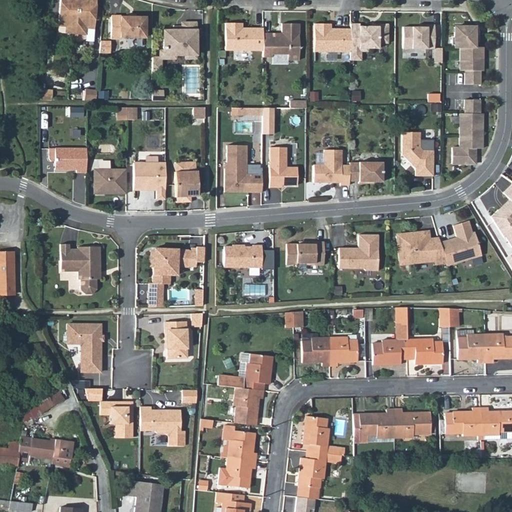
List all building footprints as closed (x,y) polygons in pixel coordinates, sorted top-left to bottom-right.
[(74,36),(77,0),(59,0),(57,29),(65,29),(64,35),(74,36)] [(77,0),(74,36),(85,37),(86,31),(93,31),(95,0),(77,0)] [(133,18),(129,18),(120,18),(120,17),(110,17),(110,40),(120,40),(120,39),(144,39),(144,18),(133,18)] [(196,59),(196,23),(182,23),(182,28),(182,31),(174,31),(162,31),(162,51),(162,56),(175,56),(185,56),(185,59),(196,59)] [(241,28),(241,24),(225,23),(224,51),(262,51),(262,34),(262,29),(245,29),(245,28),(241,28)] [(278,36),(276,34),(262,34),(262,51),(262,58),(271,58),(271,55),(287,55),(287,61),(298,61),(298,24),(281,24),(281,34),(281,36),(278,36)] [(349,52),(349,30),(330,29),(330,25),(313,24),(313,52),(349,52)] [(349,30),(349,52),(360,52),(369,53),(369,49),(380,49),(380,44),(389,44),(389,25),(379,25),(379,27),(369,27),(359,27),(359,25),(349,25),(349,30)] [(433,63),(440,64),(440,49),(433,49),(433,26),(425,26),(425,28),(419,28),(402,28),(402,49),(433,50),(433,63)] [(479,72),(483,72),(483,48),(473,48),(473,43),(473,31),(469,31),(469,28),(453,28),(453,49),(459,49),(458,72),(463,72),(463,86),(479,87),(479,72)] [(99,52),(108,53),(109,41),(100,40),(99,52)] [(175,59),(175,56),(162,56),(162,51),(159,51),(159,58),(152,58),(152,68),(161,68),(161,59),(175,59)] [(360,61),(360,52),(349,52),(349,61),(360,61)] [(287,55),(271,55),(271,58),(271,65),(287,65),(287,61),(287,55)] [(52,91),(40,90),(39,101),(51,102),(52,91)] [(83,102),(95,103),(96,92),(84,91),(83,102)] [(151,92),(151,102),(160,102),(160,92),(151,92)] [(309,102),(317,102),(317,93),(309,93),(309,102)] [(351,103),(359,103),(359,93),(351,93),(351,103)] [(459,136),(481,136),(481,128),(478,128),(478,115),(479,101),(464,101),(464,115),(459,115),(459,118),(459,125),(459,136)] [(204,107),(193,107),(194,118),(205,118),(204,107)] [(126,121),(126,109),(116,109),(116,121),(126,121)] [(136,121),(136,109),(126,109),(126,121),(136,121)] [(273,109),(261,109),(261,116),(261,135),(273,135),(273,109)] [(401,155),(414,168),(414,176),(432,176),(432,151),(422,151),(419,148),(419,140),(419,133),(401,132),(401,155)] [(481,136),(459,136),(458,149),(451,149),(451,165),(470,165),(470,157),(474,158),(474,150),(481,150),(481,136)] [(432,140),(419,140),(419,148),(422,151),(432,151),(432,140)] [(223,163),(223,169),(223,193),(261,193),(261,175),(245,175),(246,146),(226,146),(225,163),(223,163)] [(278,185),(282,185),(297,185),(297,167),(286,167),(286,147),(270,147),(270,167),(269,167),(269,187),(278,187),(278,185)] [(86,173),(86,150),(48,150),(48,158),(49,161),(51,162),(54,163),(54,171),(75,171),(76,175),(76,173),(86,173)] [(313,165),(312,183),(335,183),(335,181),(339,181),(339,183),(339,186),(348,186),(348,182),(348,166),(340,166),(341,150),(323,150),(323,154),(323,165),(314,165),(313,165)] [(314,165),(323,165),(323,154),(315,154),(314,165)] [(164,198),(164,162),(156,162),(145,162),(132,162),(132,189),(155,189),(155,198),(164,198)] [(175,171),(195,171),(195,162),(175,162),(175,171)] [(372,184),(372,182),(381,182),(381,163),(358,163),(348,163),(348,166),(348,182),(357,182),(357,184),(372,184)] [(126,194),(126,170),(93,170),(93,194),(126,194)] [(196,171),(195,171),(175,171),(174,171),(173,197),(174,197),(188,197),(196,198),(196,171)] [(511,181),(511,183),(511,184),(503,193),(510,200),(503,205),(504,207),(499,211),(498,209),(490,216),(503,237),(504,237),(510,247),(511,245),(511,181)] [(447,240),(439,243),(445,264),(446,266),(480,256),(473,232),(471,233),(467,221),(452,226),(455,238),(454,241),(448,243),(447,240)] [(404,235),(395,236),(398,262),(412,260),(415,263),(433,261),(434,265),(445,264),(437,238),(428,239),(427,231),(418,232),(418,236),(404,237),(404,235)] [(350,248),(338,248),(337,269),(363,269),(365,271),(377,271),(377,235),(357,235),(357,248),(357,250),(352,250),(350,248)] [(285,244),(285,265),(296,265),(296,263),(305,263),(305,265),(322,265),(323,242),(303,242),(303,244),(298,244),(295,244),(285,244)] [(231,247),(223,246),(223,267),(261,268),(261,245),(251,245),(251,247),(243,247),(240,247),(238,245),(231,245),(231,247)] [(67,251),(67,252),(67,266),(60,266),(60,273),(76,273),(76,281),(79,281),(79,291),(84,295),(91,295),(95,291),(95,281),(96,281),(96,274),(99,274),(98,248),(76,248),(76,250),(68,251),(67,251)] [(147,284),(146,306),(161,307),(162,285),(168,285),(168,278),(176,278),(176,268),(193,269),(194,251),(152,249),(151,271),(151,284),(147,284)] [(12,253),(0,253),(0,295),(13,295),(12,253)] [(405,325),(404,308),(393,308),(393,325),(405,325)] [(437,329),(447,329),(447,309),(437,309),(437,329)] [(456,329),(456,310),(447,309),(447,329),(456,329)] [(200,314),(190,314),(190,321),(194,324),(200,325),(200,314)] [(165,341),(165,359),(185,359),(185,331),(184,331),(184,323),(163,323),(163,341),(165,341)] [(80,372),(98,373),(98,362),(100,362),(100,341),(100,336),(100,325),(66,324),(66,345),(80,345),(80,372)] [(405,342),(405,325),(393,325),(393,342),(371,343),(371,366),(400,366),(399,361),(406,361),(405,342)] [(483,363),(483,335),(471,335),(471,332),(455,332),(456,361),(476,360),(476,363),(483,363)] [(501,334),(483,335),(483,363),(490,363),(491,359),(511,358),(511,339),(511,340),(511,337),(502,337),(501,334)] [(329,359),(328,340),(318,340),(317,335),(300,336),(301,344),(300,344),(301,365),(321,364),(321,367),(329,367),(329,359)] [(346,339),(328,340),(329,359),(329,367),(337,367),(337,364),(356,364),(355,342),(346,342),(346,339)] [(440,341),(405,342),(406,361),(413,361),(413,365),(440,364),(440,341)] [(241,354),(238,380),(243,380),(245,365),(248,365),(249,355),(241,354)] [(216,377),(215,387),(233,389),(263,392),(264,385),(268,385),(271,357),(249,355),(248,365),(245,365),(243,380),(238,380),(216,377)] [(233,424),(255,426),(258,399),(262,399),(263,392),(233,389),(232,406),(235,406),(233,424)] [(101,391),(84,390),(86,401),(101,402),(101,391)] [(196,390),(181,391),(181,403),(195,403),(196,390)] [(63,401),(58,394),(38,405),(42,413),(63,401)] [(131,439),(131,408),(117,408),(117,403),(99,402),(99,416),(109,416),(109,426),(114,426),(114,439),(131,439)] [(138,407),(138,430),(153,430),(155,433),(163,433),(166,436),(166,445),(183,445),(183,431),(179,430),(179,410),(149,410),(149,407),(138,407)] [(478,441),(479,408),(471,408),(471,412),(451,413),(451,415),(443,416),(444,435),(460,434),(460,437),(474,437),(474,441),(478,441)] [(486,408),(479,408),(478,441),(483,442),(484,438),(511,438),(511,432),(511,431),(511,411),(486,412),(486,408)] [(399,409),(392,410),(392,420),(393,438),(411,438),(411,435),(427,435),(427,413),(399,414),(399,409)] [(384,414),(352,415),(352,443),(375,443),(376,438),(393,438),(392,420),(392,410),(384,410),(384,414)] [(306,446),(305,453),(339,456),(342,456),(343,449),(326,447),(328,429),(325,428),(326,419),(305,417),(302,445),(306,446)] [(226,459),(226,461),(255,463),(256,456),(252,456),(254,436),(233,434),(234,430),(223,428),(222,440),(228,440),(227,448),(226,459)] [(55,457),(57,440),(54,440),(54,442),(50,441),(19,438),(19,443),(17,460),(22,461),(24,462),(27,463),(30,460),(29,456),(51,459),(51,457),(55,457)] [(72,441),(57,440),(55,457),(70,459),(72,441)] [(17,460),(19,443),(6,443),(6,449),(0,448),(0,463),(16,466),(17,460)] [(339,456),(305,453),(304,461),(298,460),(296,487),(297,487),(296,498),(314,500),(316,500),(317,489),(319,489),(319,482),(322,482),(323,463),(338,464),(339,456)] [(54,465),(69,470),(70,459),(55,457),(54,465)] [(255,463),(226,461),(225,470),(220,470),(218,487),(249,490),(251,471),(254,471),(255,463)] [(205,491),(206,482),(198,481),(197,490),(205,491)] [(135,498),(132,511),(159,511),(162,486),(127,482),(125,497),(135,498)] [(244,497),(216,495),(215,505),(222,506),(221,511),(250,511),(251,506),(243,505),(244,497)] [(312,511),(314,500),(296,498),(294,511),(312,511)] [(30,511),(32,505),(10,502),(9,510),(25,511),(30,511)]
